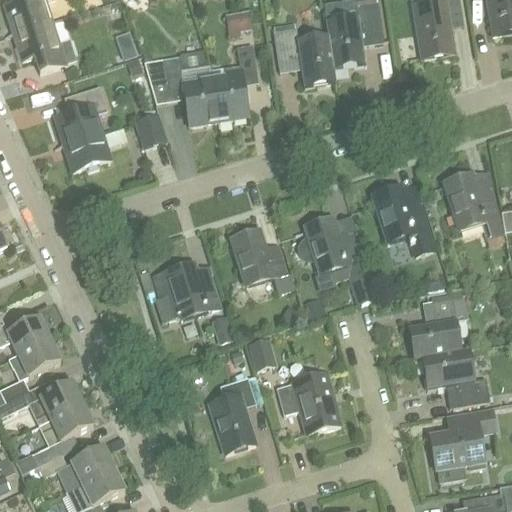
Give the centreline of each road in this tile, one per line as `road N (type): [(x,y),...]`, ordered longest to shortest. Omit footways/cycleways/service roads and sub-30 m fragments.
road 1 (unclassified): [(43,238),(511,95)]
road 2 (residential): [(173,511),(43,238)]
road 3 (residential): [(237,511),(387,463)]
road 4 (residential): [(387,463),(355,341)]
